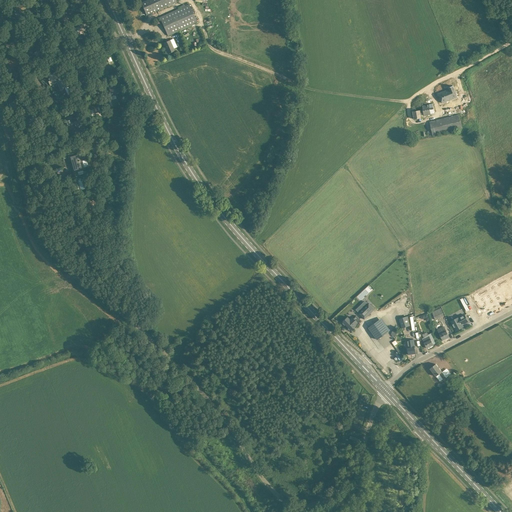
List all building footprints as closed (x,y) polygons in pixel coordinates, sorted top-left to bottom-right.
[(146,15),(169,5),(177,2),(176,0),(147,0),(141,3),(146,15)] [(24,12),(23,10),(26,9),(24,4),(15,7),(16,10),(18,9),(20,13),(19,13),(20,14),(24,12)] [(197,22),(189,4),(160,18),(168,35),(197,22)] [(81,25),(80,26),(82,30),(91,26),(89,21),(87,23),(85,20),(79,23),(81,25)] [(63,35),(57,37),(58,40),(60,40),(62,43),(61,43),(62,44),(68,42),(67,37),(64,38),(63,35)] [(170,40),(163,43),(168,54),(175,51),(170,40)] [(34,52),(36,57),(39,55),(46,53),(44,48),(42,49),(40,46),(34,49),(36,52),(34,52)] [(14,67),(18,65),(20,64),(18,59),(16,60),(15,58),(9,60),(10,63),(12,62),(14,66),(13,66),(14,67)] [(98,63),(100,66),(99,66),(101,70),(103,69),(104,69),(108,68),(107,65),(108,65),(107,62),(106,63),(105,60),(98,63)] [(78,73),(84,70),(82,66),(80,67),(79,64),(73,67),(74,70),(73,70),(75,74),(78,73)] [(65,78),(62,80),(58,71),(49,75),(50,77),(48,78),(49,80),(48,81),(50,85),(57,83),(60,90),(63,89),(62,88),(68,86),(65,78)] [(25,92),(27,91),(29,94),(28,94),(29,95),(35,92),(33,88),(31,89),(30,86),(24,89),(25,92)] [(109,89),(110,92),(109,92),(111,96),(114,95),(114,96),(122,93),(119,87),(116,89),(115,86),(109,89)] [(457,97),(453,86),(449,88),(449,89),(439,93),(442,103),(457,97)] [(10,97),(6,99),(13,116),(18,114),(16,109),(18,108),(15,101),(13,102),(10,97)] [(95,113),(100,111),(98,107),(97,107),(96,104),(90,107),(91,110),(94,109),(95,112),(95,113)] [(414,119),(421,118),(421,115),(424,115),(424,116),(435,114),(433,104),(422,106),(423,110),(420,111),(420,110),(413,112),(414,119)] [(430,122),(433,135),(462,128),(459,114),(430,122)] [(66,118),(68,121),(70,120),(71,123),(71,124),(78,122),(76,117),(73,118),(72,115),(66,118)] [(90,129),(89,129),(86,122),(79,125),(76,127),(79,134),(83,133),(90,129)] [(43,129),(46,137),(55,133),(53,127),(49,129),(49,127),(43,129)] [(23,137),(29,135),(27,130),(25,131),(24,128),(18,131),(19,134),(21,133),(23,136),(22,136),(23,137)] [(71,157),(75,170),(84,167),(82,161),(85,160),(83,153),(71,157)] [(480,313),(511,299),(511,296),(508,288),(511,285),(511,278),(479,292),(478,290),(471,293),(480,313)] [(374,309),(368,304),(358,313),(364,319),(374,309)] [(436,320),(444,316),(441,308),(432,312),(436,320)] [(456,331),(463,327),(462,324),(463,323),(464,324),(468,321),(465,315),(459,318),(458,317),(451,321),(456,331)] [(357,322),(360,319),(356,316),(353,318),(352,317),(350,319),(347,317),(341,322),(350,331),(356,326),(355,325),(357,322)] [(410,325),(407,316),(399,319),(402,328),(410,325)] [(377,339),(386,333),(387,332),(379,320),(368,327),(377,339)] [(443,340),(449,337),(444,326),(437,329),(443,340)] [(436,343),(431,333),(428,335),(424,337),(425,337),(422,339),(426,348),(436,343)] [(414,339),(407,340),(409,355),(416,354),(414,339)] [(436,364),(430,369),(436,376),(439,374),(443,379),(446,377),(436,364)]
